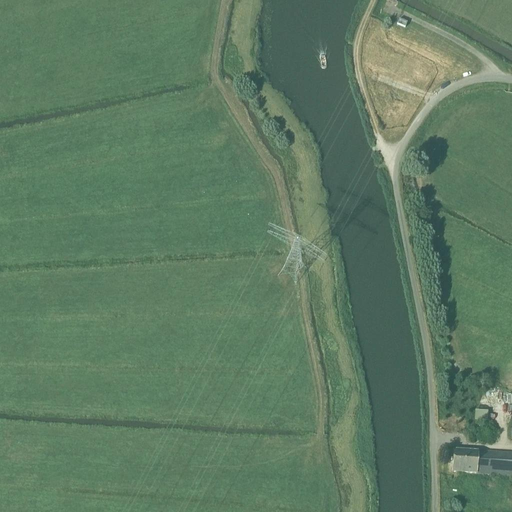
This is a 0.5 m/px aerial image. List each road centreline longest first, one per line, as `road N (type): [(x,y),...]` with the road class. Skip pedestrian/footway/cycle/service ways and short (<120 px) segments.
road 1 (unclassified): [(433,511),(425,351),(395,168),(405,139),(441,94),(470,80),(511,79)]
road 2 (track): [(222,0),(213,73),(276,177),(321,407),(317,451)]
road 3 (track): [(397,160),(377,139),(356,74),(357,34),(372,0)]
